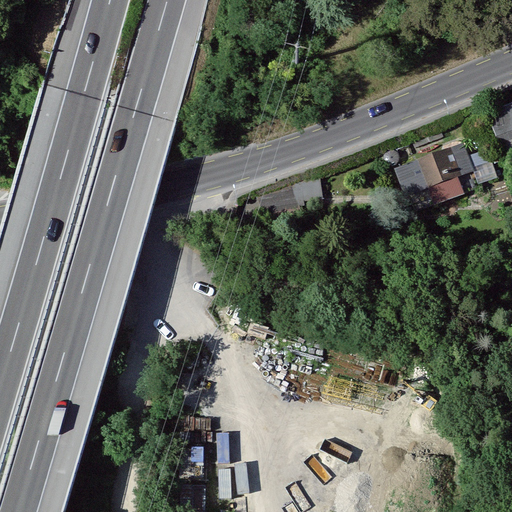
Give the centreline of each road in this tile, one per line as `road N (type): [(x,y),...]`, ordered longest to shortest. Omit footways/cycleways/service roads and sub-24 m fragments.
road 1 (tertiary): [(0,219),(267,159),(511,62)]
road 2 (motorway): [(18,511),(167,0)]
road 3 (motorway): [(110,0),(0,389)]
road 4 (track): [(149,247),(266,283),(382,289),(511,282)]
road 5 (track): [(92,321),(166,314),(217,338),(263,417),(289,511)]
road 6 (track): [(454,511),(457,406),(417,393),(297,407)]
road 7 (track): [(149,247),(132,511)]
